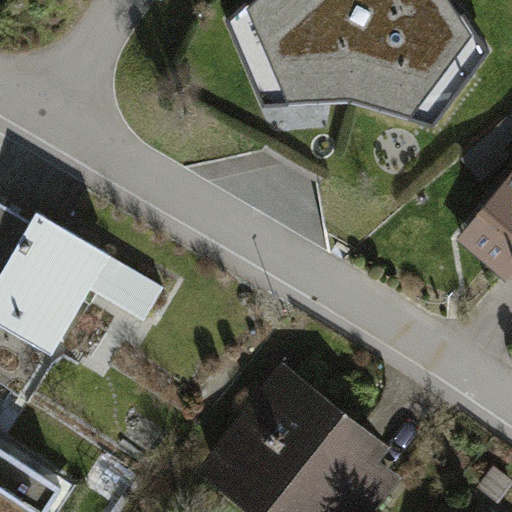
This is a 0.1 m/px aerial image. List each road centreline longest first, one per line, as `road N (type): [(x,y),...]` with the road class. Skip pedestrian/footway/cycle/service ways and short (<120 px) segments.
road 1 (residential): [(56,123),(511,417)]
road 2 (residential): [(56,123),(150,0)]
